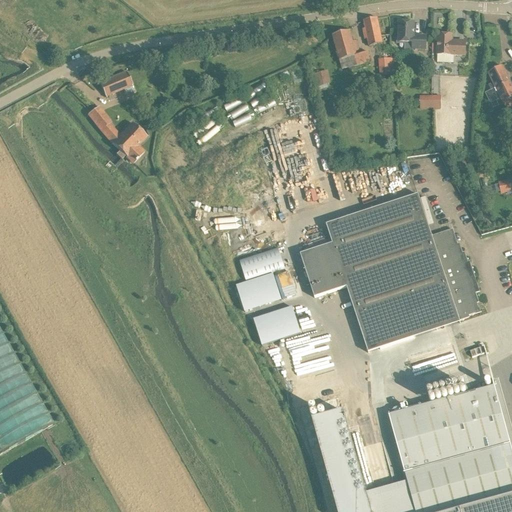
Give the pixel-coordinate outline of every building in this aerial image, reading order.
[(377,18),(364,21),(366,28),(363,29),(365,39),(368,39),(370,47),(383,44),(380,32),(381,32),(379,24),(378,24),(377,18)] [(414,23),(399,23),(399,43),(412,43),(412,49),(426,50),(426,37),(414,36),(414,23)] [(339,61),(340,61),(342,71),(370,63),(368,53),(357,56),(350,31),(332,36),(339,61)] [(439,35),(438,55),(465,57),(466,43),(452,42),(453,36),(439,35)] [(395,76),(393,59),(378,60),(380,77),(395,76)] [(511,86),(502,67),(488,73),(504,104),(503,104),(507,112),(511,109),(511,86)] [(311,75),(313,89),(331,84),(328,71),(311,75)] [(106,98),(132,87),(126,73),(100,84),(106,98)] [(420,110),(432,110),(432,96),(420,97),(420,110)] [(441,96),(432,96),(432,110),(441,110),(441,96)] [(88,116),(103,137),(133,165),(145,152),(139,146),(147,138),(132,123),(120,136),(110,125),(112,123),(99,108),(88,116)] [(511,192),(511,187),(510,180),(498,182),(501,195),(511,192)] [(458,245),(453,230),(432,237),(419,195),(327,225),(333,245),(301,255),(315,298),(347,288),(369,353),(461,323),(460,321),(470,318),(469,316),(476,314),(476,315),(481,314),(479,308),(477,304),(479,303),(476,294),(480,293),(470,262),(468,263),(465,253),(463,254),(460,244),(458,245)] [(240,262),(246,283),(285,270),(279,249),(240,262)] [(298,308),(257,317),(264,344),(304,335),(298,308)] [(0,330),(0,455),(54,425),(0,330)] [(472,358),(486,353),(484,347),(470,352),(472,358)] [(404,474),(414,511),(453,511),(511,496),(511,452),(494,387),(389,416),(404,474)] [(511,511),(511,498),(459,511),(371,511),(367,493),(344,412),(313,421),(337,511),(511,511)]
